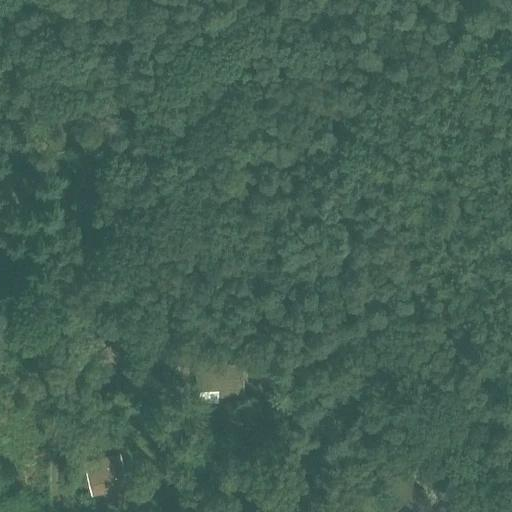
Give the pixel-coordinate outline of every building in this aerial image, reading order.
[(91,345),(107,370),(123,360),(116,350),(135,339),(129,330),(107,344),(103,338),(91,345)] [(112,369),(124,387),(139,377),(127,359),(112,369)] [(196,361),(197,390),(220,389),(220,394),(244,393),(243,362),(227,363),(227,360),(196,361)] [(104,459),(87,463),(94,494),(122,487),(117,467),(106,470),(104,459)] [(393,469),(373,498),(393,511),(416,511),(429,493),(393,469)]
